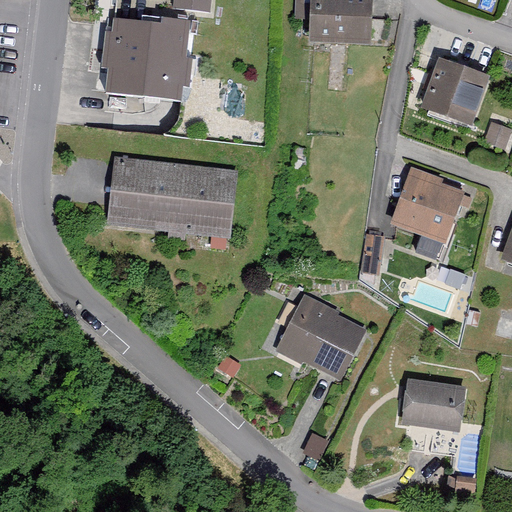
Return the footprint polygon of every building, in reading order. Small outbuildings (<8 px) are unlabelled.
[(177,0),(176,10),(211,15),(213,0),(177,0)] [(314,0),(313,49),(375,49),(377,0),(314,0)] [(188,58),(191,26),(119,22),(115,35),(111,35),(105,73),(110,74),(109,96),(186,104),(186,91),(193,90),(196,65),(188,58)] [(424,113),(477,131),(494,82),(442,64),(424,113)] [(511,134),(492,128),(484,149),(506,157),(511,139),(511,134)] [(242,176),(118,162),(111,228),(235,242),(242,176)] [(511,233),(502,263),(511,266),(511,233)] [(343,316),(306,299),(278,356),(344,386),(371,334),(343,320),(343,316)] [(460,432),(466,389),(408,381),(401,424),(460,432)]
